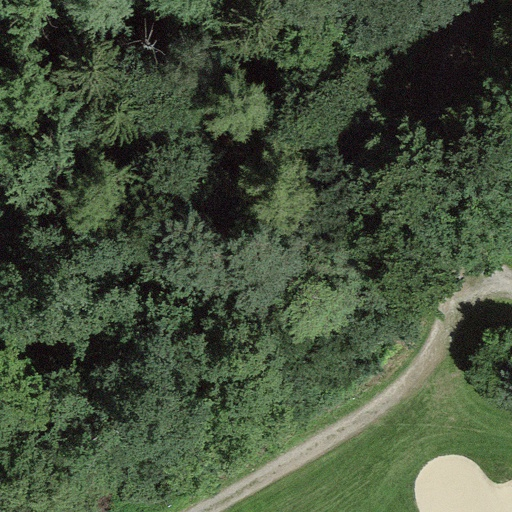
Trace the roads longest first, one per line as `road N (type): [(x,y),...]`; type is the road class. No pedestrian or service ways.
road 1 (track): [(199,511),(410,384),(452,321),(456,264),(511,281)]
road 2 (track): [(456,264),(449,129),(477,0)]
